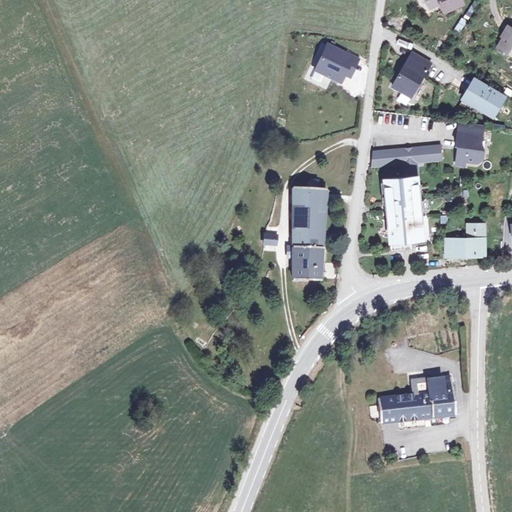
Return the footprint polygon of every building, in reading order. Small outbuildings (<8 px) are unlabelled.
[(500,43),(511,49),(511,28),(510,27),(500,43)] [(323,42),(312,68),(338,79),(342,71),(346,61),(339,58),(342,50),(323,42)] [(430,60),(411,49),(392,83),(411,94),(430,60)] [(355,55),(342,50),(339,58),(346,61),(342,71),(347,73),(355,55)] [(504,94),(473,76),(462,95),(475,103),(492,113),(504,94)] [(475,103),(462,95),(459,101),(472,108),(475,103)] [(454,123),(453,133),(451,147),(453,147),(451,165),(460,166),(461,161),(474,162),(478,158),(479,150),(476,149),(477,136),(478,126),(454,123)] [(411,147),(406,147),(408,162),(420,161),(438,158),(436,144),(411,147)] [(401,147),(373,151),(370,167),(398,163),(403,162),(401,147)] [(406,147),(401,147),(403,162),(398,163),(400,176),(422,174),(420,161),(408,162),(406,147)] [(400,176),(380,179),(383,206),(389,251),(411,248),(431,245),(422,174),(400,176)] [(314,186),(314,179),(306,179),(305,186),(289,185),(289,226),(288,282),(315,283),(321,187),(314,186)] [(470,219),(470,227),(488,226),(488,218),(470,219)] [(470,234),(449,234),(449,251),(489,249),(488,226),(470,227),(470,234)] [(259,242),(270,242),(271,233),(259,232),(259,237),(259,242)] [(379,399),(382,424),(457,414),(453,376),(412,380),(413,394),(379,399)]
